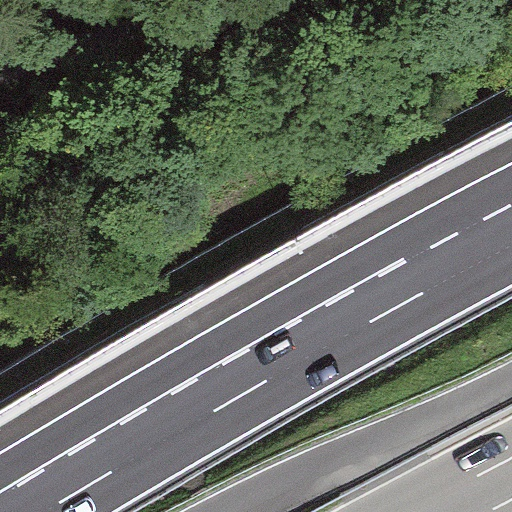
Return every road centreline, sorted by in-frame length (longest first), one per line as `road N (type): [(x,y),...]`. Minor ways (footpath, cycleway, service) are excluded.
road 1 (motorway): [(446,261),(299,305),(0,475)]
road 2 (motorway): [(446,261),(46,511)]
road 3 (track): [(0,65),(294,0)]
